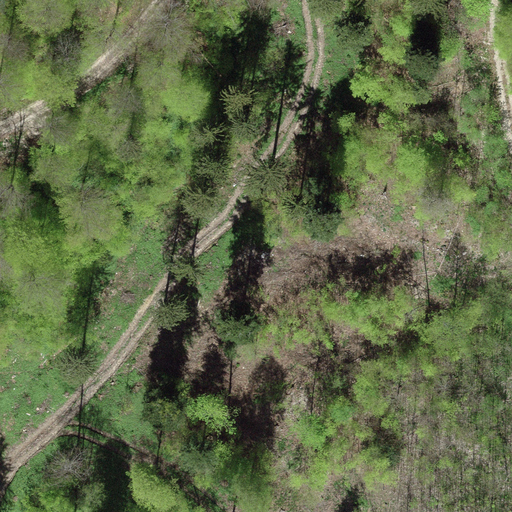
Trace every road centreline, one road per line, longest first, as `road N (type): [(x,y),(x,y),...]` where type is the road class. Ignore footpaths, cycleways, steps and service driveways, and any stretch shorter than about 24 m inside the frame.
road 1 (track): [(350,0),(201,223),(28,436),(15,462),(13,511)]
road 2 (track): [(0,131),(119,58),(168,0)]
road 3 (track): [(492,0),(511,129)]
